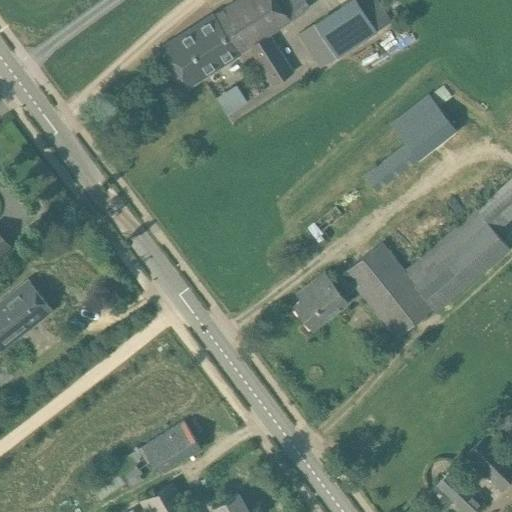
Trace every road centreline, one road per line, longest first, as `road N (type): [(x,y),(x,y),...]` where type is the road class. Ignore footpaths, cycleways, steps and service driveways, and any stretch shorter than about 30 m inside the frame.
road 1 (tertiary): [(342,511),(0,58)]
road 2 (track): [(184,303),(0,446)]
